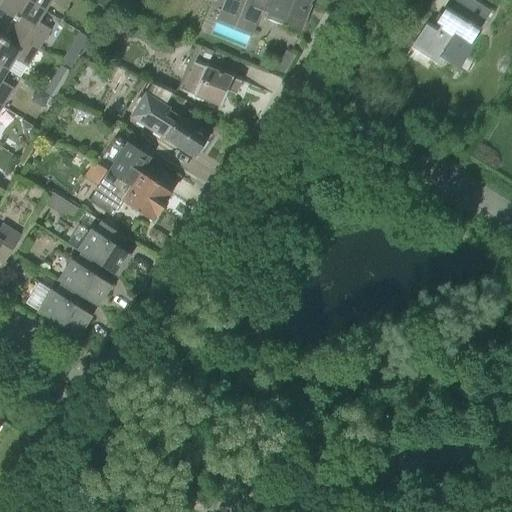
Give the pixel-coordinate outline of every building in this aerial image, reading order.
[(28,0),(3,0),(0,6),(0,9),(13,18),(7,28),(39,47),(51,29),(38,21),(45,10),(28,0)] [(28,0),(45,10),(51,0),(64,8),(68,0),(28,0)] [(267,17),(300,31),(301,28),(303,29),(309,16),(306,15),(312,1),(308,0),(225,0),(217,21),(251,35),(265,0),(267,0),(273,2),(267,17)] [(491,11),(473,0),(455,0),(449,11),(445,9),(436,22),(441,25),(437,30),(426,24),(412,46),(442,64),(445,60),(458,69),(473,45),(471,43),(491,11)] [(1,38),(0,37),(0,63),(8,69),(15,59),(27,66),(39,47),(7,28),(1,38)] [(178,88),(221,106),(227,90),(236,94),(241,80),(218,71),(224,55),(196,44),(178,88)] [(74,69),(81,58),(69,50),(62,62),(74,69)] [(297,56),(286,50),(276,68),(285,74),(297,56)] [(0,63),(0,104),(3,106),(14,87),(2,80),(8,69),(0,63)] [(54,76),(64,83),(71,72),(61,65),(54,76)] [(196,157),(209,135),(165,107),(173,93),(153,84),(147,95),(132,116),(196,157)] [(25,120),(11,123),(15,139),(28,137),(25,120)] [(163,207),(172,192),(142,173),(152,158),(129,142),(126,146),(115,139),(101,161),(112,168),(109,172),(163,207)] [(114,214),(123,201),(154,221),(163,207),(109,172),(95,162),(86,177),(100,186),(92,199),(114,214)] [(8,173),(5,180),(12,183),(15,176),(8,173)] [(55,192),(48,204),(70,217),(77,206),(55,192)] [(112,228),(123,234),(127,227),(117,220),(112,228)] [(118,276),(132,255),(116,245),(123,235),(102,221),(95,231),(91,228),(77,250),(81,252),(103,266),(102,266),(118,276)] [(0,266),(2,268),(21,236),(2,224),(0,227),(0,266)] [(98,306),(112,285),(97,275),(102,266),(103,266),(81,252),(75,261),(71,259),(58,280),(62,283),(83,296),(83,297),(98,306)] [(78,337),(92,315),(77,305),(83,297),(83,296),(62,283),(56,292),(40,282),(26,303),(78,337)]
